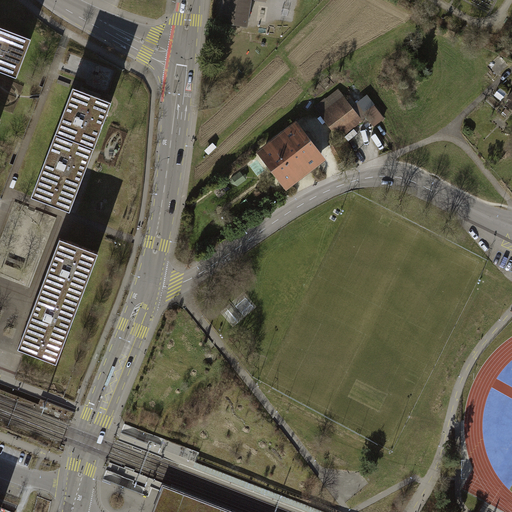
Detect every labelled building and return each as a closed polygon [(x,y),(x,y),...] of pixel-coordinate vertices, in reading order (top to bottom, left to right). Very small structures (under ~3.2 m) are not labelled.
[(224,0),(221,22),(247,26),(250,0),(258,0),(266,1),(266,0),(224,0)] [(0,70),(5,73),(7,66),(19,70),(30,40),(0,28),(0,70)] [(66,124),(62,135),(93,147),(110,101),(79,90),(76,100),(68,98),(59,122),(66,124)] [(369,93),(355,103),(373,127),(387,117),(369,93)] [(340,99),(318,116),(337,140),(359,123),(340,99)] [(297,127),(285,136),(307,165),(320,155),(297,127)] [(367,132),(380,148),(385,144),(373,128),(367,132)] [(93,147),(62,135),(58,145),(51,143),(49,148),(34,188),(41,191),(38,199),(70,210),(93,147)] [(296,174),(307,165),(285,136),(273,145),(296,174)] [(217,147),(213,142),(205,150),(209,154),(217,147)] [(284,183),(296,174),(273,145),(262,155),(284,183)] [(52,273),(48,286),(79,297),(96,251),(66,240),(62,251),(54,248),(46,271),(52,273)] [(79,297),(48,286),(44,296),(37,293),(31,310),(21,339),(28,342),(25,349),(45,356),(47,349),(59,354),(79,297)] [(230,511),(162,484),(151,511),(230,511)]
